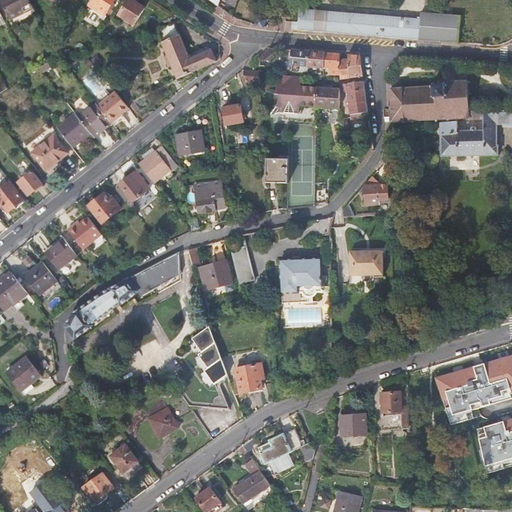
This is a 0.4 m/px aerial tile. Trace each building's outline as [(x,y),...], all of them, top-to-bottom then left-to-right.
[(1,0),(9,15),(32,3),(30,0),(1,0)] [(92,0),(89,6),(105,17),(116,0),(92,0)] [(134,25),(145,8),(132,0),(128,0),(119,15),(134,25)] [(239,9),(235,19),(238,20),(244,23),(247,14),(239,9)] [(297,30),(361,36),(409,40),(459,43),(460,16),(421,12),(420,19),(299,9),(297,30)] [(266,19),(258,16),(255,25),(262,28),(266,19)] [(217,62),(213,55),(211,49),(192,57),(191,55),(188,56),(173,24),(156,31),(178,80),(217,62)] [(274,58),(274,50),(269,49),(260,56),(260,61),(269,61),(274,58)] [(291,51),(290,68),(290,72),(299,72),(299,66),(308,67),(309,52),(291,51)] [(308,67),(323,68),(325,68),(325,53),(317,53),(309,52),(308,67)] [(328,69),(328,74),(340,75),(339,60),(339,54),(332,54),(325,53),(325,68),(328,69)] [(348,61),(351,79),(363,77),(360,56),(354,55),(347,55),(348,61)] [(348,61),(339,60),(340,75),(340,80),(351,79),(348,61)] [(52,67),(49,63),(39,69),(43,74),(52,67)] [(254,72),(243,71),(245,82),(259,82),(259,74),(259,72),(254,72)] [(434,120),(435,122),(437,122),(437,120),(454,118),(454,121),(457,120),(457,118),(467,118),(469,118),(469,112),(467,71),(443,72),(444,83),(443,83),(443,82),(440,82),(438,84),(434,84),(435,87),(392,89),(391,123),(401,122),(401,124),(404,124),(404,122),(411,121),(411,124),(413,124),(413,121),(434,120)] [(276,125),(288,126),(289,106),(289,77),(284,76),(284,79),(277,79),(277,90),(274,95),(279,95),(278,104),(275,108),(281,109),(280,120),(276,125)] [(298,87),(299,78),(294,77),(289,77),(289,106),(298,107),(298,87)] [(0,84),(0,93),(8,88),(5,82),(0,84)] [(348,97),(349,104),(366,102),(365,90),(364,83),(346,85),(347,94),(345,94),(346,97),(348,97)] [(318,89),(301,87),(298,87),(298,107),(300,107),(317,108),(318,89)] [(340,90),(318,89),(317,108),(339,109),(340,90)] [(129,109),(115,92),(98,106),(111,123),(129,109)] [(351,116),(368,113),(367,107),(366,102),(349,104),(345,105),(346,108),(350,108),(351,116)] [(112,123),(97,105),(97,104),(79,119),(90,133),(91,134),(94,138),(112,123)] [(300,107),(298,107),(289,106),(288,126),(298,126),(300,107)] [(226,127),(243,125),(241,108),(224,110),(226,127)] [(496,125),(511,125),(511,112),(469,112),(469,118),(467,118),(467,120),(483,120),(483,131),(475,130),(475,128),(475,127),(471,127),(471,128),(471,130),(457,131),(457,123),(447,123),(447,129),(443,129),(441,129),(442,156),(498,155),(498,146),(496,146),(496,125)] [(90,133),(79,119),(76,115),(75,114),(58,128),(58,129),(73,147),(90,133)] [(181,155),(205,151),(202,132),(178,136),(181,155)] [(32,153),(47,171),(69,153),(54,136),(32,153)] [(357,160),(361,164),(373,150),(372,144),(368,145),(369,150),(345,153),(346,161),(357,160)] [(171,171),(164,163),(169,159),(161,150),(157,153),(153,149),(142,157),(146,162),(140,166),(142,169),(154,184),(171,171)] [(321,155),(316,155),(316,164),(321,164),(324,162),(324,158),(321,155)] [(266,184),(288,184),(288,160),(266,160),(266,184)] [(142,169),(137,173),(150,189),(155,185),(154,184),(142,169)] [(120,185),(134,202),(150,189),(136,172),(120,185)] [(20,184),(29,196),(36,190),(37,192),(44,186),(33,173),(20,184)] [(381,200),(389,199),(388,185),(380,186),(372,177),(363,187),(365,205),(381,203),(381,200)] [(221,181),(212,183),(214,194),(223,193),(221,181)] [(10,182),(0,189),(0,205),(2,204),(9,213),(15,208),(16,210),(26,202),(10,182)] [(200,214),(217,211),(217,209),(226,207),(223,193),(214,194),(212,183),(195,186),(198,201),(200,214)] [(326,187),(316,187),(315,205),(316,206),(326,203),(329,200),(329,195),(326,195),(326,187)] [(103,224),(121,209),(112,198),(109,200),(104,194),(89,206),(103,224)] [(102,235),(88,218),(77,227),(75,225),(68,231),(84,250),(102,235)] [(61,271),(79,257),(65,240),(47,254),(61,271)] [(247,248),(230,252),(239,285),(255,282),(247,248)] [(375,277),(383,278),(383,251),(370,252),(370,254),(364,254),(364,252),(363,252),(361,249),(353,249),(351,252),(350,252),(351,276),(372,275),(375,277)] [(182,277),(179,254),(161,263),(141,274),(152,293),(182,277)] [(320,259),(280,261),(281,304),(312,303),(312,297),(313,297),(314,296),(315,295),(315,294),(315,293),(321,293),(320,259)] [(40,296),(58,281),(43,262),(25,276),(40,296)] [(200,269),(206,291),(233,285),(227,263),(200,269)] [(0,305),(5,311),(27,293),(11,273),(0,281),(0,305)] [(143,298),(152,293),(141,274),(111,289),(103,294),(73,314),(68,324),(66,341),(67,346),(93,327),(92,326),(120,306),(121,307),(139,293),(143,298)] [(211,360),(221,357),(217,348),(208,351),(211,360)] [(511,363),(483,368),(479,353),(463,357),(441,364),(445,377),(468,370),(470,381),(487,378),(489,386),(511,381),(511,363)] [(24,394),(42,378),(26,359),(7,375),(24,394)] [(264,389),(261,380),(266,379),(262,363),(236,370),(242,394),(264,389)] [(431,381),(427,368),(425,369),(407,374),(408,388),(431,381)] [(402,428),(410,428),(408,393),(381,394),(382,414),(401,413),(402,428)] [(143,409),(160,439),(178,429),(161,399),(143,409)] [(341,416),(342,436),(365,435),(365,415),(341,416)] [(306,463),(314,459),(315,453),(310,444),(302,448),(294,431),(270,443),(270,444),(259,450),(266,465),(299,449),(306,463)] [(143,469),(126,447),(111,458),(126,477),(128,478),(130,478),(132,478),(134,476),(143,469)] [(245,507),(272,488),(261,473),(253,461),(246,466),(254,478),(234,492),(245,507)] [(84,489),(95,504),(115,490),(104,474),(84,489)] [(218,511),(223,509),(209,489),(195,499),(203,511),(218,511)] [(357,511),(361,499),(341,493),(335,511),(357,511)] [(329,508),(331,499),(323,497),(321,507),(329,508)] [(69,511),(62,502),(48,511),(69,511)]
